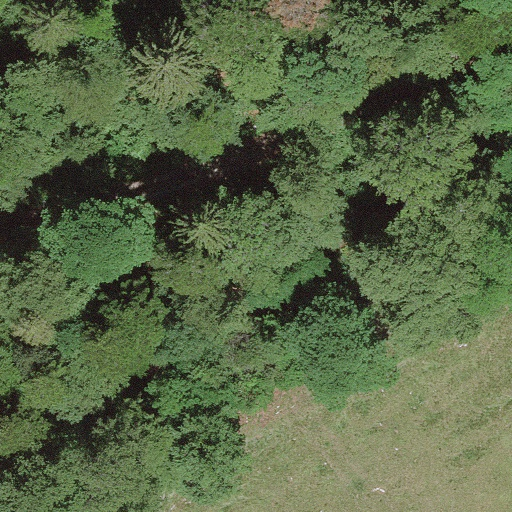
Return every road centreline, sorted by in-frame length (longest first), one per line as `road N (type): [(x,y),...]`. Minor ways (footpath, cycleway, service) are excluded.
road 1 (track): [(0,447),(223,306),(511,104)]
road 2 (track): [(0,233),(172,185),(511,26)]
